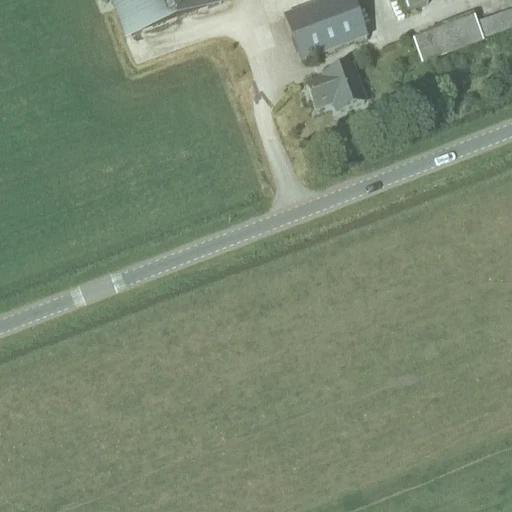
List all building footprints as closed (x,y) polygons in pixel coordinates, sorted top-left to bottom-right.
[(113,0),(128,38),(219,5),(217,0),(113,0)] [(301,65),(368,42),(352,0),(331,0),(283,18),(301,65)] [(401,0),(407,15),(448,0),(401,0)] [(483,41),(511,31),(511,12),(477,25),(483,41)] [(422,66),(482,44),(470,14),(427,31),(428,33),(411,39),(422,66)] [(364,105),(350,68),(324,78),(325,82),(306,89),(314,112),(333,104),(338,115),(364,105)]
